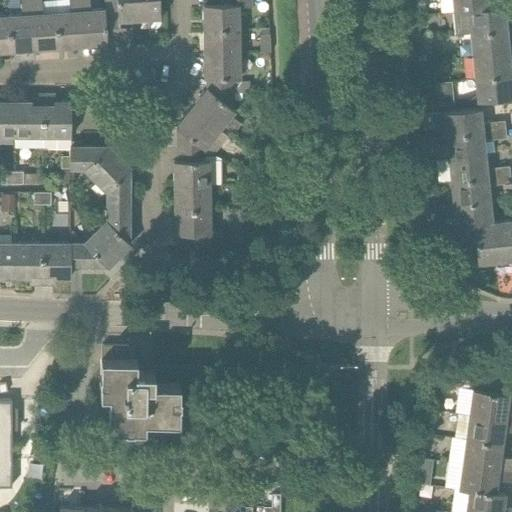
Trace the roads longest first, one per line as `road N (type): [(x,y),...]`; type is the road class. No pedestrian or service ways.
road 1 (tertiary): [(370,315),(355,0)]
road 2 (tertiary): [(310,0),(324,285),(332,306)]
road 3 (residential): [(161,511),(161,491),(146,472),(84,463),(86,309)]
road 4 (residential): [(143,312),(145,140),(180,60)]
road 5 (tertiary): [(364,511),(370,315)]
road 6 (residential): [(143,312),(284,316),(332,306)]
road 7 (residential): [(0,66),(180,60)]
road 8 (residential): [(511,311),(370,315)]
